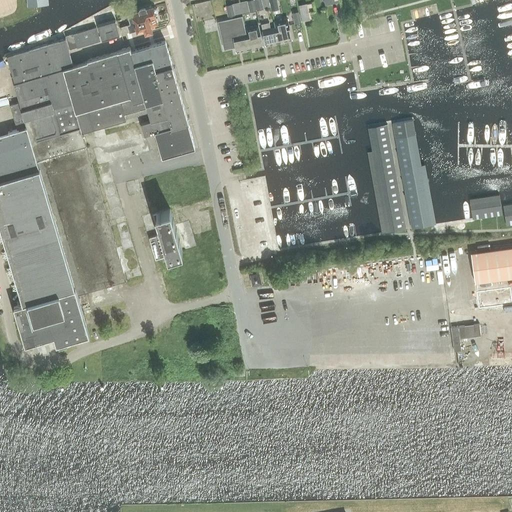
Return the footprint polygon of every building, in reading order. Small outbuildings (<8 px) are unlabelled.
[(256,10),(253,0),(251,0),(247,1),(250,12),(256,10)] [(263,8),(261,0),(253,0),(256,10),(263,8)] [(228,16),(234,15),(232,4),(226,6),(228,16)] [(299,5),(302,19),(309,18),(306,4),(299,5)] [(130,25),(128,26),(130,33),(145,29),(146,33),(152,32),(152,29),(154,28),(154,26),(157,25),(155,18),(156,17),(155,16),(157,15),(156,11),(154,11),(153,8),(147,10),(146,7),(144,6),(139,8),(138,10),(139,12),(131,14),(128,16),(130,25)] [(299,11),(292,13),(294,24),(301,23),(299,11)] [(236,51),(249,48),(245,29),(242,16),(241,17),(242,18),(227,21),(229,29),(221,31),(225,48),(235,46),(236,51)] [(276,28),(279,42),(292,39),(287,19),(274,21),(276,28)] [(120,36),(119,32),(116,21),(98,26),(102,41),(120,36)] [(265,44),(279,42),(276,28),(270,29),(269,23),(261,24),(265,44)] [(245,29),(249,48),(263,45),(260,32),(259,32),(258,26),(245,29)] [(74,34),(77,48),(100,41),(97,28),(74,34)] [(74,35),(66,37),(70,50),(77,48),(74,35)] [(14,305),(26,344),(54,335),(57,344),(89,334),(78,295),(126,281),(83,132),(127,120),(126,118),(149,111),(152,120),(141,123),(145,135),(155,132),(163,157),(196,148),(188,122),(189,122),(173,66),(165,41),(132,51),(131,48),(118,52),(87,61),(88,62),(73,66),(66,39),(7,56),(15,83),(14,83),(20,103),(10,106),(17,130),(0,134),(0,222),(24,303),(14,305)] [(394,131),(414,128),(413,121),(393,125),(394,131)] [(373,152),(368,152),(372,173),(382,232),(383,234),(385,234),(407,230),(388,125),(387,125),(369,128),(373,152)] [(395,138),(415,134),(414,128),(394,131),(395,138)] [(396,144),(416,141),(415,134),(395,138),(396,144)] [(397,151),(418,147),(416,141),(396,144),(397,151)] [(398,157),(419,154),(418,147),(397,151),(398,157)] [(400,163),(420,160),(419,154),(398,157),(400,163)] [(400,163),(401,170),(421,167),(420,160),(400,163)] [(402,178),(426,174),(425,167),(421,167),(401,170),(402,178)] [(404,186),(427,182),(426,174),(402,178),(404,186)] [(405,193),(429,189),(427,182),(404,186),(405,193)] [(406,200),(430,196),(429,189),(405,193),(406,200)] [(407,207),(431,203),(430,196),(406,200),(407,207)] [(492,197),(495,216),(502,215),(499,196),(492,197)] [(489,217),(495,216),(492,197),(486,198),(489,217)] [(481,218),(489,217),(486,198),(478,199),(481,218)] [(481,218),(478,199),(470,200),(473,220),(481,218)] [(409,214),(432,211),(431,203),(407,207),(409,214)] [(511,205),(503,207),(506,226),(511,224),(511,205)] [(156,259),(183,252),(172,209),(155,213),(161,235),(151,238),(156,259)] [(410,221),(434,218),(432,211),(409,214),(410,221)] [(434,218),(410,221),(411,229),(435,225),(434,218)] [(475,282),(511,277),(511,246),(471,253),(475,282)] [(260,273),(250,274),(251,279),(251,281),(252,286),(262,284),(260,273)] [(511,303),(510,288),(476,292),(478,309),(511,304),(511,303)] [(472,336),(471,324),(451,326),(454,350),(461,349),(460,337),(472,336)]
